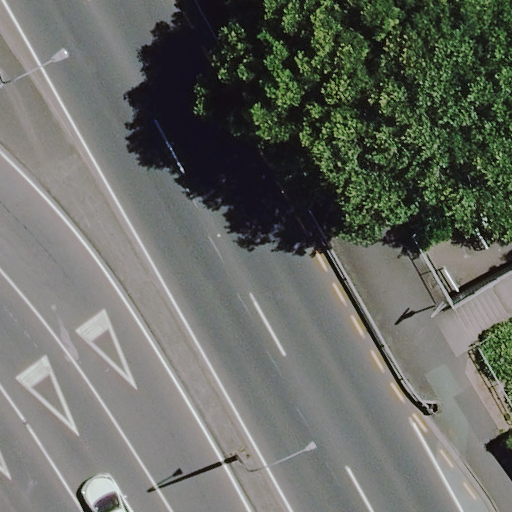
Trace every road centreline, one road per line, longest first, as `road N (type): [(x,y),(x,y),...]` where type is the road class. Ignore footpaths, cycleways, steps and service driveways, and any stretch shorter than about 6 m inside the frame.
road 1 (trunk): [(82,0),(368,511)]
road 2 (trunk): [(92,511),(0,383)]
